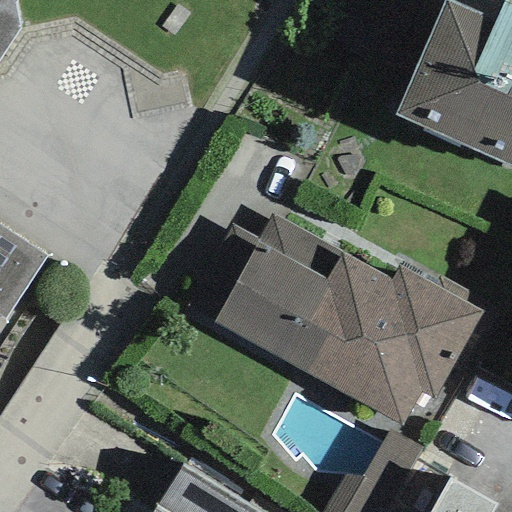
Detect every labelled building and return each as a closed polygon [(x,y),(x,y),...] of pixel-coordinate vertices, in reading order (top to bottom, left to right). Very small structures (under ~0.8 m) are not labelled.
[(0,0),(0,317),(5,321),(46,254),(0,223),(0,59),(20,28),(14,0),(0,0)] [(511,167),(511,0),(503,0),(495,18),(446,0),(444,0),(394,114),(511,167)] [(326,281),(342,252),(272,216),(259,241),(326,281)] [(434,401),(484,312),(466,302),(471,292),(438,274),(436,278),(401,258),(390,278),(342,252),(326,281),(259,241),(231,225),(207,266),(236,283),(213,323),(401,427),(419,393),(434,401)] [(394,497),(422,449),(389,430),(361,478),(394,497)] [(259,511),(182,463),(151,511),(259,511)] [(385,511),(394,497),(361,478),(346,475),(322,511),(385,511)] [(448,480),(429,511),(491,511),(495,506),(448,480)]
